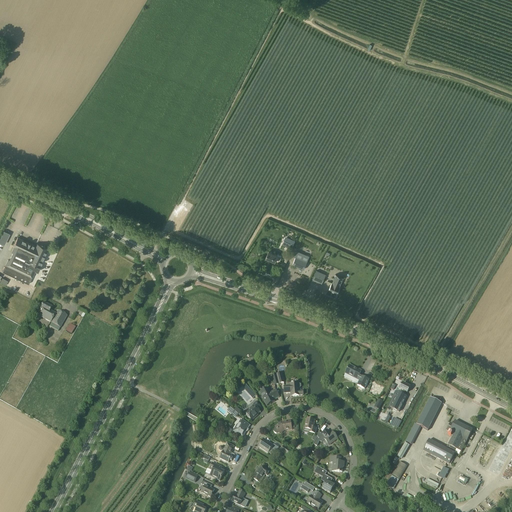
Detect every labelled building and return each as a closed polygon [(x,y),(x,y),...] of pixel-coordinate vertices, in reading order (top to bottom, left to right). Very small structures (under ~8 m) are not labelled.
[(10,235),(4,232),(0,238),(0,243),(5,246),(10,235)] [(286,236),(283,243),(293,247),(295,241),(286,236)] [(18,237),(14,247),(12,252),(14,253),(12,256),(11,257),(10,261),(8,260),(6,265),(21,272),(20,275),(31,280),(35,272),(36,272),(35,271),(35,270),(37,271),(37,270),(36,270),(37,266),(39,267),(40,265),(41,265),(41,264),(42,260),(43,261),(43,260),(45,256),(45,255),(47,252),(47,251),(48,249),(44,247),(45,246),(44,246),(43,247),(41,246),(42,245),(42,244),(41,246),(37,244),(36,246),(32,244),(32,243),(31,244),(27,242),(28,241),(27,241),(27,242),(23,240),(23,239),(22,240),(18,237)] [(269,251),(266,258),(275,262),(276,259),(279,261),(282,256),(278,254),(277,255),(269,251)] [(292,265),(304,270),(308,260),(297,255),(292,265)] [(317,270),(313,280),(322,284),(326,274),(317,270)] [(332,283),(329,289),(337,293),(340,286),(344,277),(336,274),(332,283)] [(40,316),(51,322),(55,314),(50,311),(52,308),(43,303),(40,309),(43,311),(40,316)] [(51,323),(60,328),(67,316),(58,311),(51,323)] [(70,324),(66,331),(71,335),(75,327),(70,324)] [(353,377),(354,377),(354,378),(360,381),(357,386),(364,389),(369,380),(362,377),(361,377),(359,376),(361,371),(357,369),(357,370),(355,369),(355,367),(350,365),(345,374),(353,378),(353,377)] [(371,391),(380,395),(384,387),(375,383),(371,391)] [(284,387),(284,394),(291,393),(291,397),(299,396),(303,395),(303,391),(299,392),(299,388),(300,388),(301,387),(301,385),(299,385),(298,385),(298,384),(293,384),(292,384),(290,384),(290,386),(284,387)] [(388,407),(399,412),(407,397),(403,395),(405,392),(407,393),(410,387),(403,384),(400,389),(401,390),(400,393),(396,392),(388,407)] [(254,398),(256,395),(249,389),(247,392),(254,398)] [(261,394),(267,406),(275,402),(274,400),(279,398),(276,390),(270,393),(269,390),(261,394)] [(417,425),(422,428),(428,431),(442,404),(431,398),(430,398),(430,399),(417,425)] [(383,402),(379,400),(375,407),(379,410),(383,402)] [(244,412),(252,420),(256,417),(255,416),(260,412),(258,410),(261,407),(256,402),(253,405),(254,406),(251,409),(250,409),(248,410),(248,411),(248,412),(246,414),(244,411),(244,412)] [(230,407),(228,410),(237,417),(239,414),(237,412),(235,411),(234,410),(230,407)] [(398,429),(402,422),(395,418),(391,425),(398,429)] [(307,419),(305,429),(309,430),(309,433),(315,434),(316,428),(313,427),(315,420),(314,420),(314,421),(307,419)] [(233,432),(231,435),(237,438),(239,435),(242,437),(243,437),(246,432),(245,432),(246,432),(247,432),(248,431),(248,430),(248,429),(247,429),(249,426),(242,420),(239,424),(237,425),(233,432)] [(276,434),(277,434),(278,433),(279,433),(280,434),(284,431),(286,431),(286,430),(292,429),(290,421),(283,423),(281,423),(275,427),(276,428),(275,429),(275,428),(275,429),(274,429),(274,430),(274,431),(274,432),(274,433),(275,433),(276,434)] [(446,449),(430,441),(429,440),(423,451),(449,465),(450,464),(451,465),(452,462),(451,461),(455,454),(455,453),(456,450),(461,452),(473,430),(465,426),(455,421),(453,425),(450,423),(446,431),(449,432),(448,435),(451,436),(452,434),(453,434),(448,445),(446,449)] [(325,440),(329,445),(338,439),(333,433),(330,435),(327,430),(322,434),(323,435),(319,438),(317,437),(313,444),(317,446),(320,441),(321,442),(325,440)] [(411,444),(415,436),(409,434),(406,442),(411,444)] [(264,439),(259,447),(268,454),(272,448),(277,451),(279,448),(274,445),(273,446),(264,439)] [(405,443),(397,458),(401,460),(409,446),(405,443)] [(223,452),(220,459),(228,463),(230,460),(231,459),(230,459),(232,456),(230,455),(234,447),(227,444),(224,450),(223,449),(223,448),(221,447),(220,448),(219,449),(220,450),(221,451),(222,451),(224,451),(223,452)] [(283,447),(281,451),(287,455),(290,451),(283,447)] [(332,457),(331,462),(334,463),(333,471),(332,471),(332,472),(339,472),(340,472),(342,472),(343,467),(344,467),(344,462),(338,462),(338,458),(332,457)] [(399,461),(387,486),(395,490),(407,465),(399,461)] [(209,469),(213,471),(210,477),(220,481),(221,478),(221,479),(222,478),(222,477),(224,472),(221,470),(222,468),(212,463),(209,469)] [(269,471),(261,466),(260,467),(257,472),(256,473),(256,474),(253,478),(260,483),(261,483),(266,474),(267,475),(269,471)] [(327,472),(319,468),(317,466),(314,473),(323,477),(321,480),(325,483),(324,484),(325,485),(325,486),(324,485),(322,489),(330,494),(335,485),(331,483),(332,479),(325,475),(327,472)] [(443,467),(440,473),(439,477),(442,479),(447,469),(443,467)] [(189,473),(186,478),(195,483),(198,477),(189,473)] [(459,481),(465,485),(469,479),(462,475),(459,481)] [(426,483),(437,489),(439,485),(428,479),(426,483)] [(205,486),(201,493),(211,498),(210,500),(212,495),(214,495),(213,493),(215,490),(214,490),(214,491),(207,487),(208,484),(203,482),(201,485),(201,484),(205,486)] [(304,482),(302,485),(313,492),(315,488),(304,482)] [(235,496),(232,502),(240,506),(240,505),(241,505),(240,506),(244,508),(245,507),(246,505),(246,504),(246,503),(246,502),(245,501),(245,500),(244,500),(243,500),(243,499),(242,499),(245,494),(239,492),(237,496),(235,496)] [(312,496),(307,503),(309,505),(310,505),(318,510),(323,502),(319,500),(321,496),(316,492),(315,493),(315,492),(312,496)] [(204,505),(196,502),(193,507),(196,509),(195,511),(194,511),(205,511),(206,510),(202,508),(204,505)] [(495,511),(497,507),(490,502),(488,505),(495,511)]
